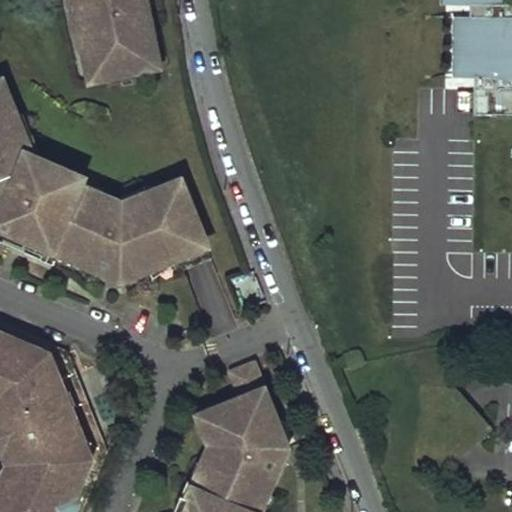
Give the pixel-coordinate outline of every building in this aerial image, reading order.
[(74,0),(85,51),(96,49),(102,78),(149,68),(142,39),(153,37),(145,0),(74,0)] [(511,4),(502,5),(502,0),(446,0),(446,5),(470,6),(470,17),(457,17),(456,78),(473,78),(473,89),(473,115),(511,114),(511,4)] [(159,66),(153,37),(142,39),(149,68),(159,66)] [(102,78),(96,49),(85,51),(92,80),(102,78)] [(38,172),(24,138),(2,82),(0,82),(0,231),(6,234),(10,232),(28,240),(22,253),(47,263),(52,251),(94,269),(96,273),(102,276),(117,270),(121,281),(177,258),(174,251),(204,239),(181,182),(118,207),(116,202),(79,186),(83,179),(68,173),(65,179),(43,170),(38,172)] [(68,173),(52,166),(43,170),(65,179),(68,173)] [(216,260),(191,265),(201,323),(227,319),(216,260)] [(67,351),(0,322),(0,424),(2,424),(11,446),(5,449),(11,465),(14,473),(10,482),(3,485),(0,491),(0,511),(81,511),(107,451),(87,400),(71,392),(68,393),(62,379),(77,374),(67,351)] [(286,449),(264,392),(254,365),(233,373),(243,400),(204,415),(215,443),(212,444),(215,451),(208,453),(193,489),(189,499),(182,496),(174,511),(258,511),(274,477),(280,474),(282,468),(276,452),(286,449)] [(87,400),(77,374),(62,379),(68,393),(71,392),(87,400)] [(452,384),(428,405),(430,407),(410,425),(448,467),(491,428),(452,384)] [(11,446),(2,424),(0,424),(0,436),(5,449),(11,446)] [(14,473),(11,465),(3,485),(10,482),(14,473)] [(193,489),(186,486),(182,496),(189,499),(193,489)]
